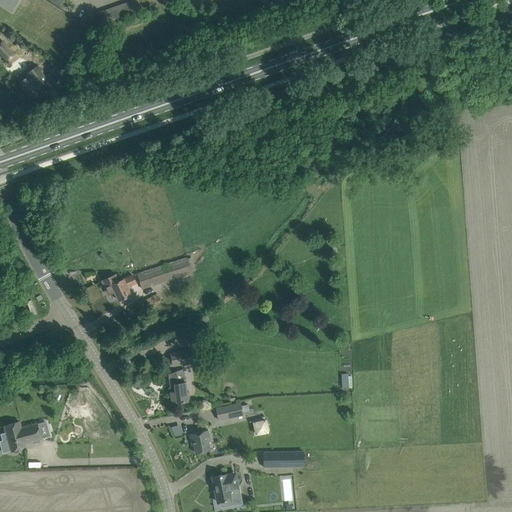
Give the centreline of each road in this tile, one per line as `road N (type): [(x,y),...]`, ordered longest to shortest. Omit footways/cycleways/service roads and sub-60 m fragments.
road 1 (primary): [(0,162),(465,0)]
road 2 (tertiary): [(165,511),(141,433),(69,314)]
road 3 (tertiary): [(69,314),(21,232),(0,176)]
